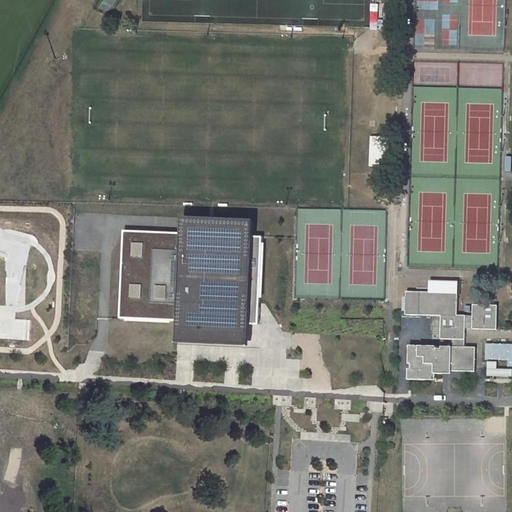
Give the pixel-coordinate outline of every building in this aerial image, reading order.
[(370,136),(370,167),(387,167),(387,136),(370,136)] [(123,233),(119,320),(178,323),(183,323),(182,346),(255,350),(256,327),(261,327),(262,304),(263,299),(266,239),(257,238),(257,224),(190,221),(189,237),(123,233)] [(409,369),(408,379),(436,380),(436,374),(442,374),(442,370),(475,371),(476,348),(464,347),(465,328),(496,329),(497,306),(474,305),(473,316),(457,315),(458,294),(447,293),(446,299),(442,298),(442,293),(407,292),(407,315),(428,315),(442,316),(442,339),(452,339),(452,347),(409,346),(409,363),(412,363),(412,370),(409,369)] [(428,315),(428,338),(442,339),(442,316),(428,315)] [(508,367),(511,366),(511,343),(487,343),(487,360),(508,360),(508,367)] [(511,376),(511,368),(498,369),(498,361),(488,361),(488,376),(511,376)]
